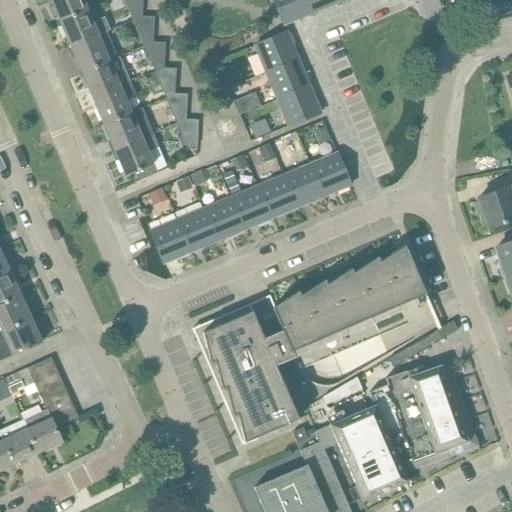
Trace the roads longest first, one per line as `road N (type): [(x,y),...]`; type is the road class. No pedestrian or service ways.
road 1 (residential): [(150,447),(0,134)]
road 2 (residential): [(136,309),(4,0)]
road 3 (residential): [(375,211),(297,29),(371,0)]
road 4 (residential): [(136,309),(375,211)]
road 5 (residential): [(511,431),(436,195)]
road 6 (residential): [(436,195),(448,72),(457,56),(511,36)]
road 7 (residential): [(16,511),(150,447)]
road 8 (residential): [(189,438),(136,309)]
